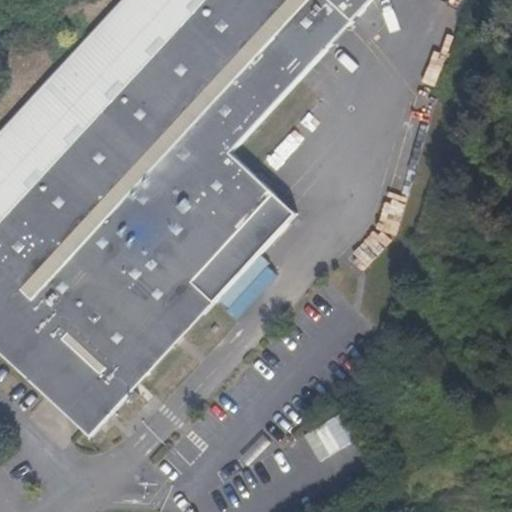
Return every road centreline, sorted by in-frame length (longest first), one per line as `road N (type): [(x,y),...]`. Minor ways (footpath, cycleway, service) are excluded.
road 1 (unknown): [(189,505),(353,330)]
road 2 (unknown): [(242,509),(353,448)]
